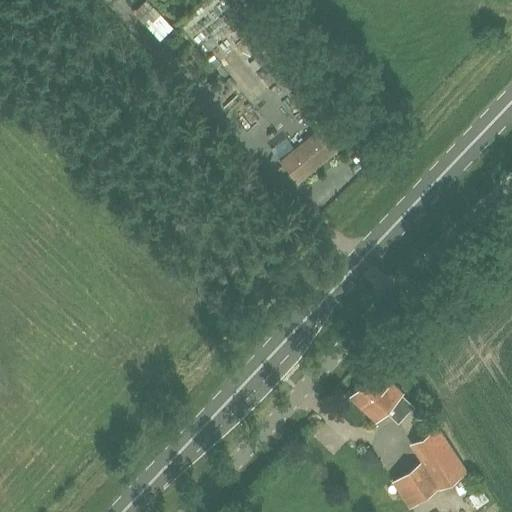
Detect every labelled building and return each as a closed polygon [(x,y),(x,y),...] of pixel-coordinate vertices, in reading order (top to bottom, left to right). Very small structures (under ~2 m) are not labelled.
[(144,0),(139,0),(128,10),(153,40),(168,27),(144,0)] [(295,181),(358,130),(342,111),(279,162),(295,181)] [(413,405),(401,393),(377,369),(351,396),(376,420),(391,403),(396,407),(400,415),(410,409),(413,405)] [(437,427),(412,443),(423,460),(392,479),(409,506),(465,470),(437,427)] [(367,448),(355,458),(364,469),(376,459),(367,448)]
